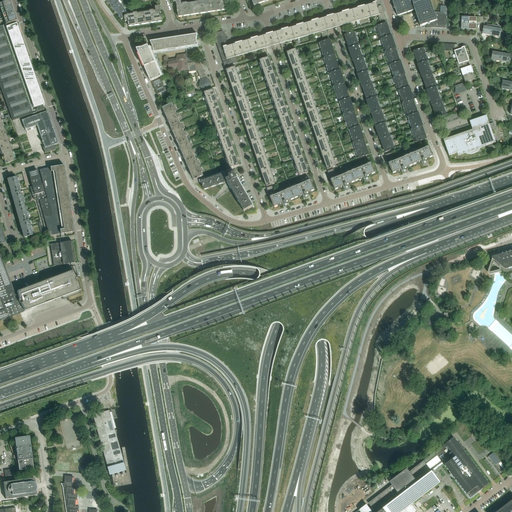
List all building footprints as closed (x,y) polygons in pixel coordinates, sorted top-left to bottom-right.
[(0,26),(16,21),(9,0),(0,3),(0,26)] [(208,0),(204,1),(204,0),(200,0),(199,0),(200,1),(187,3),(187,2),(183,3),(183,4),(181,4),(179,0),(178,0),(176,1),(176,2),(177,7),(178,17),(227,10),(225,0),(208,0)] [(431,28),(447,28),(447,12),(434,12),(429,0),(391,0),(397,16),(414,10),(420,26),(429,23),(431,28)] [(127,15),(128,14),(123,7),(124,7),(122,5),(122,6),(118,1),(111,6),(113,9),(119,17),(121,20),(124,18),(127,15)] [(335,27),(336,26),(340,25),(342,29),(344,28),(343,24),(377,14),(380,13),(383,12),(381,5),(378,6),(377,3),(376,2),(375,1),(372,2),(372,4),(365,6),(364,5),(357,7),(357,9),(350,11),(349,9),(341,12),(341,13),(337,15),(332,16),(330,16),(333,27),(335,27)] [(155,7),(155,10),(154,10),(154,9),(149,10),(149,11),(137,13),(137,12),(132,13),(132,14),(128,15),(128,14),(127,15),(124,18),(125,19),(125,22),(128,22),(129,27),(162,22),(160,11),(159,12),(158,6),(158,7),(155,7)] [(324,30),(324,31),(327,31),(326,29),(333,27),(330,16),(324,18),(319,19),(319,18),(312,20),(311,20),(310,22),(304,24),(303,23),(295,25),(295,26),(289,28),(288,27),(280,29),(280,31),(276,32),(270,34),(273,45),(280,43),(281,47),(284,46),(283,42),(324,30)] [(0,26),(0,85),(12,121),(44,110),(42,105),(45,105),(20,33),(17,24),(14,24),(13,22),(5,25),(0,26)] [(388,30),(389,30),(388,28),(386,22),(375,26),(380,39),(390,35),(388,30)] [(482,34),(491,35),(493,25),(486,24),(486,26),(484,26),(482,34)] [(493,25),(491,35),(499,37),(501,29),(498,29),(498,26),(493,25)] [(238,63),(236,55),(260,48),(261,51),(266,49),(266,47),(273,45),(270,34),(263,36),(259,37),(258,36),(250,38),(250,40),(243,42),(242,40),(234,43),(234,44),(227,46),(226,46),(225,40),(228,38),(221,28),(215,32),(216,33),(213,34),(214,34),(215,39),(216,39),(217,44),(217,45),(219,49),(219,50),(221,54),(220,54),(222,59),(225,67),(238,63)] [(349,48),(359,44),(355,31),(344,35),(346,41),(347,43),(349,48)] [(198,45),(196,40),(197,35),(197,34),(194,35),(150,42),(152,47),(153,48),(154,52),(198,46),(198,45)] [(394,43),(393,40),(391,35),(390,35),(380,39),(384,52),(395,49),(395,48),(394,43)] [(323,58),(324,59),(334,55),(335,54),(332,47),(331,44),(329,39),(318,43),(318,44),(319,44),(324,58),(323,58)] [(353,62),(353,61),(364,58),(359,44),(349,48),(348,48),(350,54),(351,56),(353,62)] [(161,77),(148,46),(142,49),(137,50),(139,54),(138,55),(143,67),(144,67),(150,82),(161,77)] [(417,65),(429,61),(424,47),(423,48),(423,47),(416,50),(415,50),(413,51),(418,64),(417,64),(417,65)] [(456,58),(466,54),(464,47),(458,48),(454,50),(453,50),(456,58)] [(292,67),(300,64),(295,49),(286,52),(289,59),(289,60),(289,62),(290,62),(292,67)] [(397,56),(398,56),(397,54),(395,49),(384,52),(389,65),(399,61),(397,56)] [(491,60),(500,61),(501,53),(492,52),(491,60)] [(164,58),(165,66),(169,66),(169,68),(170,70),(178,69),(178,72),(179,71),(181,71),(185,71),(188,70),(188,72),(196,71),(195,70),(197,70),(200,80),(199,86),(203,90),(210,88),(211,83),(206,79),(199,60),(200,60),(199,59),(198,59),(196,60),(190,61),(187,54),(188,53),(184,55),(177,56),(177,59),(168,60),(167,60),(168,58),(167,58),(165,57),(165,56),(165,57),(164,58)] [(509,55),(501,53),(500,61),(508,62),(508,59),(511,60),(511,58),(511,53),(509,53),(509,55)] [(466,54),(456,58),(458,64),(456,65),(457,68),(466,64),(466,62),(469,61),(466,54)] [(336,60),(334,55),(324,59),(325,59),(329,71),(328,72),(339,69),(337,62),(336,60)] [(259,60),(264,74),(273,71),(271,64),(270,61),(268,57),(259,60)] [(358,74),(368,70),(364,58),(353,61),(355,66),(356,69),(358,74)] [(402,69),(403,68),(402,66),(400,61),(399,61),(389,65),(393,78),(404,74),(402,69)] [(433,74),(429,61),(417,65),(422,77),(423,78),(433,74)] [(295,76),(297,81),(306,78),(300,64),(292,67),(294,74),(294,76),(295,76)] [(460,69),(462,76),(473,72),(470,66),(467,67),(466,64),(457,68),(458,70),(460,69)] [(231,85),(240,81),(235,67),(226,70),(229,77),(228,77),(229,80),(231,85)] [(333,86),(333,87),(344,83),(342,77),(343,77),(342,75),(340,69),(339,69),(328,72),(328,73),(329,73),(334,86),(333,86)] [(362,87),(373,83),(368,70),(358,74),(357,74),(359,80),(360,82),(362,87)] [(275,78),(273,71),(264,74),(269,89),(278,86),(276,80),(277,80),(276,78),(275,78)] [(465,86),(473,84),(472,80),(475,79),(473,72),(462,76),(464,82),(463,82),(465,86)] [(406,82),(407,82),(406,79),(405,79),(404,74),(393,78),(398,91),(408,87),(406,82)] [(427,92),(438,88),(433,74),(423,78),(427,90),(426,90),(427,92)] [(302,96),(311,93),(306,78),(297,81),(299,88),(299,90),(300,90),(302,96)] [(163,92),(164,94),(168,92),(167,87),(164,88),(160,79),(152,82),(157,94),(158,94),(159,94),(163,92)] [(236,99),(245,96),(240,81),(231,85),(233,92),(234,94),(236,99)] [(501,89),(509,90),(511,82),(502,81),(501,89)] [(345,88),(344,83),(333,87),(335,87),(339,100),(338,101),(349,97),(346,91),(347,90),(346,88),(345,88)] [(367,100),(377,96),(373,83),(362,87),(364,92),(365,95),(367,100)] [(280,92),(278,86),(269,89),(274,103),(283,100),(281,94),(282,94),(281,92),(280,92)] [(409,87),(408,87),(398,91),(402,104),(413,100),(412,94),(411,92),(409,87)] [(443,101),(438,88),(427,92),(431,105),(443,101)] [(209,107),(218,104),(216,99),(217,99),(216,97),(213,89),(204,92),(209,107)] [(307,111),(316,108),(311,93),(302,96),(304,102),(303,102),(304,105),(305,105),(307,111)] [(241,114),(250,111),(245,96),(236,99),(238,106),(239,108),(241,114)] [(371,113),(382,110),(377,96),(367,100),(366,100),(368,105),(368,106),(369,108),(371,114),(371,113)] [(343,115),(353,112),(353,111),(354,111),(352,106),(352,103),(351,103),(350,98),(349,98),(349,97),(338,101),(339,101),(343,115)] [(285,106),(283,100),(274,103),(279,118),(288,115),(286,109),(286,106),(285,106)] [(415,108),(416,108),(415,105),(414,105),(413,100),(402,104),(406,116),(417,113),(415,108)] [(431,105),(431,106),(432,105),(437,119),(446,115),(447,114),(443,101),(431,105)] [(170,126),(180,122),(172,104),(166,106),(164,107),(162,108),(166,116),(165,116),(167,119),(167,118),(170,126)] [(221,113),(218,104),(209,107),(215,122),(223,119),(222,116),(221,113)] [(312,126),(321,123),(316,108),(307,111),(309,117),(308,117),(309,119),(310,119),(312,126)] [(376,126),(386,122),(382,110),(371,113),(373,118),(374,121),(376,126)] [(246,128),(255,125),(250,111),(241,114),(243,120),(244,123),(246,128)] [(54,145),(58,144),(50,121),(47,112),(22,120),(25,130),(37,126),(42,141),(41,141),(41,142),(42,142),(44,147),(42,147),(44,153),(55,150),(54,145)] [(355,116),(353,112),(343,115),(343,116),(344,115),(349,128),(348,129),(358,126),(356,119),(355,116)] [(421,121),(421,120),(420,118),(418,112),(417,113),(406,116),(411,130),(422,126),(421,121)] [(290,120),(288,115),(279,118),(284,132),(293,129),(291,123),(291,120),(290,120)] [(444,140),(449,156),(461,152),(462,154),(466,153),(468,153),(469,153),(471,153),(472,153),(474,153),(476,152),(477,151),(479,149),(480,148),(496,142),(486,115),(472,120),(475,129),(444,140)] [(226,127),(223,119),(215,122),(220,138),(229,135),(227,130),(226,127)] [(188,140),(180,122),(170,126),(173,134),(175,137),(178,144),(188,140)] [(380,139),(391,135),(386,122),(376,126),(375,126),(377,131),(377,132),(377,134),(378,134),(380,139)] [(317,140),(326,137),(321,123),(312,126),(314,131),(313,131),(314,133),(317,140)] [(251,143),(260,140),(255,125),(246,128),(248,134),(249,137),(251,143)] [(352,143),(363,140),(363,139),(364,139),(362,134),(361,131),(359,126),(358,126),(348,129),(348,130),(348,129),(353,143),(352,143)] [(424,134),(425,133),(424,131),(423,131),(422,126),(411,130),(416,143),(426,139),(424,134)] [(0,147),(10,144),(5,128),(0,129),(0,147)] [(295,135),(293,129),(284,132),(289,146),(298,143),(296,137),(296,135),(295,135)] [(220,138),(225,153),(234,150),(232,144),(231,142),(229,135),(220,138)] [(383,147),(385,152),(395,148),(391,135),(380,139),(382,144),(383,147)] [(319,148),(322,155),(331,152),(326,137),(317,140),(319,145),(318,145),(319,148)] [(183,155),(186,162),(196,158),(188,140),(178,144),(181,152),(182,155),(183,155)] [(256,158),(265,154),(260,140),(251,143),(253,149),(254,151),(256,158)] [(357,157),(358,158),(368,155),(366,147),(365,144),(363,140),(352,143),(353,144),(354,143),(358,157),(357,157)] [(300,149),(298,143),(289,146),(294,161),(303,158),(301,152),(301,151),(300,149)] [(10,144),(0,147),(0,149),(5,164),(15,160),(16,160),(15,156),(14,155),(10,144)] [(429,147),(409,155),(413,165),(421,162),(421,163),(421,164),(422,164),(422,165),(423,166),(425,165),(427,164),(426,162),(425,160),(434,157),(433,155),(432,153),(429,147)] [(237,158),(234,150),(225,153),(230,168),(239,165),(237,160),(238,160),(237,158)] [(327,170),(336,167),(331,152),(322,155),(324,159),(323,160),(324,162),(327,170)] [(261,172),(270,169),(265,154),(256,158),(258,163),(259,166),(259,165),(261,172)] [(406,171),(405,169),(413,165),(409,155),(388,164),(391,171),(392,173),(392,172),(392,174),(401,170),(401,171),(401,172),(401,173),(402,174),(405,174),(407,173),(406,171)] [(203,176),(196,158),(186,162),(189,170),(190,173),(190,172),(194,180),(196,179),(197,179),(198,179),(198,178),(203,176)] [(306,165),(303,158),(294,161),(299,175),(308,172),(306,168),(307,167),(306,165)] [(371,163),(350,172),(355,182),(363,178),(363,179),(363,180),(363,181),(364,181),(365,182),(367,182),(369,181),(368,179),(367,177),(375,173),(374,172),(375,172),(374,170),(371,163)] [(47,195),(68,192),(64,166),(64,165),(50,167),(50,168),(39,170),(47,195)] [(275,184),(270,169),(261,172),(263,177),(263,178),(264,180),(266,187),(275,184)] [(327,171),(330,179),(336,176),(334,169),(327,171)] [(40,179),(37,171),(28,173),(31,182),(33,187),(30,188),(33,199),(36,201),(39,200),(45,199),(44,192),(41,183),(40,184),(39,179),(40,179)] [(225,178),(223,172),(199,181),(200,182),(201,182),(204,190),(227,182),(244,211),(253,207),(236,179),(237,178),(234,173),(225,178)] [(347,185),(355,182),(350,172),(330,180),(335,190),(343,187),(343,188),(343,189),(344,190),(345,191),(347,190),(349,189),(348,187),(347,185)] [(9,187),(11,194),(20,191),(16,176),(7,179),(9,185),(8,185),(8,186),(8,187),(9,188),(9,187)] [(307,196),(306,194),(315,190),(314,189),(314,187),(313,187),(310,180),(290,189),(294,199),(302,195),(302,197),(302,198),(303,198),(304,199),(304,200),(306,199),(308,198),(307,196)] [(273,206),(274,207),(282,204),(282,206),(283,207),(284,208),(286,207),(288,206),(287,205),(286,202),(294,199),(290,189),(270,197),(273,204),(272,204),(273,206)] [(24,206),(20,191),(11,194),(13,200),(12,200),(12,201),(12,202),(13,202),(15,208),(24,206)] [(74,232),(68,192),(47,195),(48,198),(45,199),(39,200),(40,202),(40,204),(41,205),(41,207),(42,209),(42,211),(43,212),(43,214),(43,216),(44,216),(44,218),(44,219),(45,221),(45,223),(46,224),(46,226),(47,228),(47,230),(48,231),(49,236),(60,234),(74,232)] [(28,220),(24,206),(15,208),(17,214),(16,214),(16,215),(16,217),(17,217),(19,223),(28,220)] [(32,235),(28,220),(19,223),(21,229),(20,229),(20,230),(20,231),(21,232),(21,231),(23,237),(32,235)] [(72,241),(50,244),(51,251),(54,266),(75,263),(72,241)] [(492,257),(492,258),(495,260),(505,269),(508,268),(511,266),(511,251),(510,252),(509,252),(509,253),(507,253),(506,253),(505,253),(505,254),(503,254),(502,254),(501,255),(492,257)] [(19,314),(18,311),(23,309),(24,311),(31,308),(45,303),(52,300),(59,298),(62,297),(63,300),(80,293),(79,290),(80,290),(77,281),(76,282),(75,279),(76,279),(76,278),(75,277),(72,270),(51,278),(16,291),(17,292),(15,293),(14,291),(13,291),(0,256),(0,321),(20,314),(20,313),(19,314)] [(54,332),(89,320),(86,311),(51,323),(54,332)] [(425,323),(428,327),(436,321),(433,317),(425,323)] [(124,469),(126,468),(114,429),(116,428),(112,412),(110,413),(109,411),(93,415),(110,473),(116,471),(121,470),(124,469)] [(434,452),(470,498),(489,484),(462,448),(464,447),(461,443),(459,445),(454,437),(434,452)] [(19,470),(33,468),(28,438),(15,440),(15,446),(10,447),(9,445),(16,464),(17,464),(16,463),(18,463),(19,470)] [(494,453),(489,456),(496,465),(500,462),(494,453)] [(398,511),(439,481),(423,461),(360,509),(362,511),(398,511)] [(76,484),(72,484),(73,477),(65,476),(64,484),(62,484),(61,483),(63,487),(66,511),(97,511),(97,510),(89,509),(88,511),(77,511),(78,511),(79,506),(75,506),(76,500),(77,500),(77,495),(74,495),(75,488),(76,484)] [(36,495),(34,478),(3,482),(5,500),(36,495)] [(511,511),(511,500),(496,511),(511,511)]
